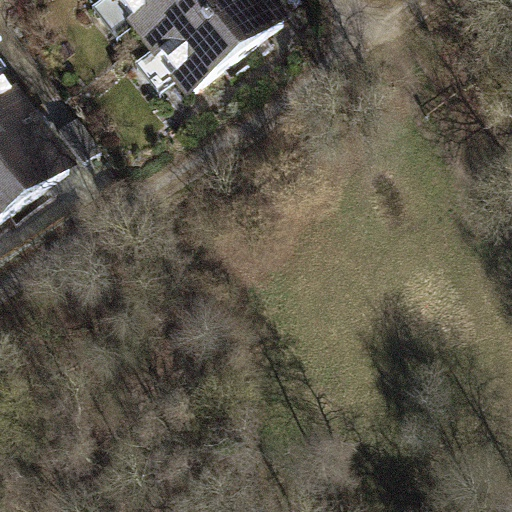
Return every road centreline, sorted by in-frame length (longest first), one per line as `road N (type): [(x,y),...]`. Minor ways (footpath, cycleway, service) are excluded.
road 1 (track): [(376,38),(0,293)]
road 2 (track): [(376,38),(425,118),(511,223)]
